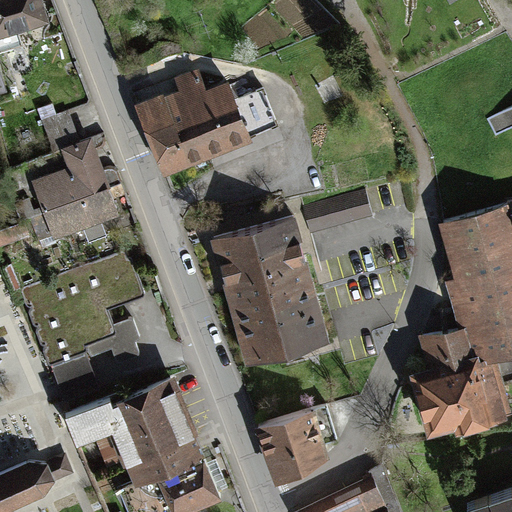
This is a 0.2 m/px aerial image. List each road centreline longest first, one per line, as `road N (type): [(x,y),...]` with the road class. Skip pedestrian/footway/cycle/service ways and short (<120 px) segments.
road 1 (residential): [(272,507),(340,476),(367,433),(412,306),(422,242),(412,150),(367,49),(331,0)]
road 2 (residential): [(79,0),(272,507)]
